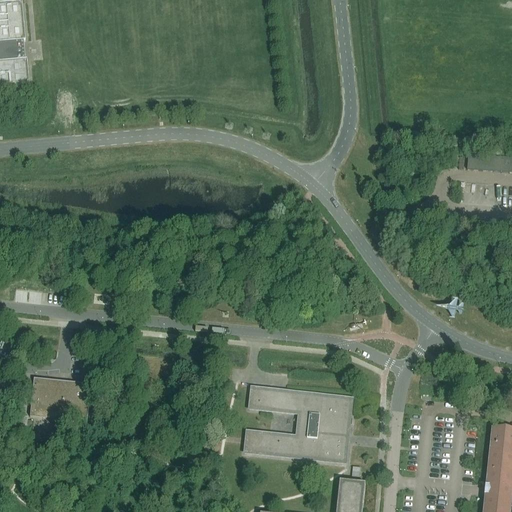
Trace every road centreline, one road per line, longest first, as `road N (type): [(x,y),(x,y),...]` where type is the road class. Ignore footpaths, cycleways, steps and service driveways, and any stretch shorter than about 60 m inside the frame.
road 1 (unclassified): [(0,306),(342,342),(406,371)]
road 2 (unclassified): [(0,149),(194,134),(262,152),(311,184)]
road 3 (unclassified): [(311,184),(341,149),(350,119),(339,0)]
road 4 (unclassified): [(311,184),(407,304),(435,327)]
road 5 (unclassified): [(406,371),(389,511)]
